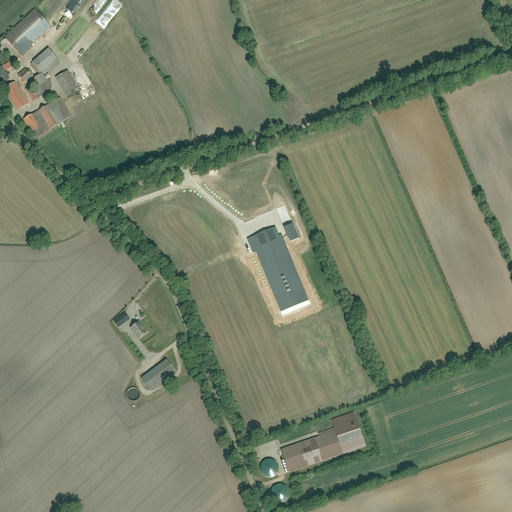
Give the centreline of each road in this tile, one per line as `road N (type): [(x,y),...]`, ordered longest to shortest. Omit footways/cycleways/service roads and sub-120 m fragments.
road 1 (residential): [(262,511),(163,282),(2,119)]
road 2 (track): [(87,202),(511,54)]
